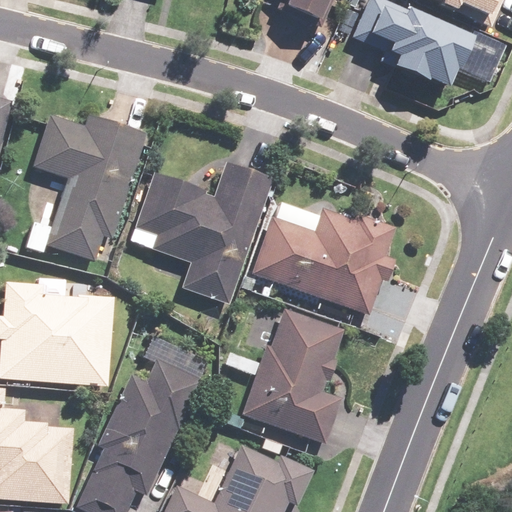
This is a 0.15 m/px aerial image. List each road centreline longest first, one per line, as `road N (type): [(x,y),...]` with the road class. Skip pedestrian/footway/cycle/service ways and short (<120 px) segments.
road 1 (residential): [(509,190),(230,83),(0,26)]
road 2 (residential): [(509,190),(383,511)]
